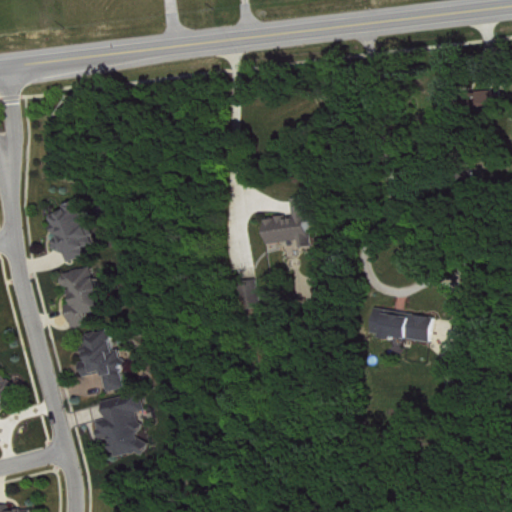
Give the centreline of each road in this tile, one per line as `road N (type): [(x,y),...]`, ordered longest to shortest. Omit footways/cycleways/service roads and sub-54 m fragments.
road 1 (secondary): [(0,64),(511,4)]
road 2 (residential): [(75,511),(76,477),(8,238),(0,139)]
